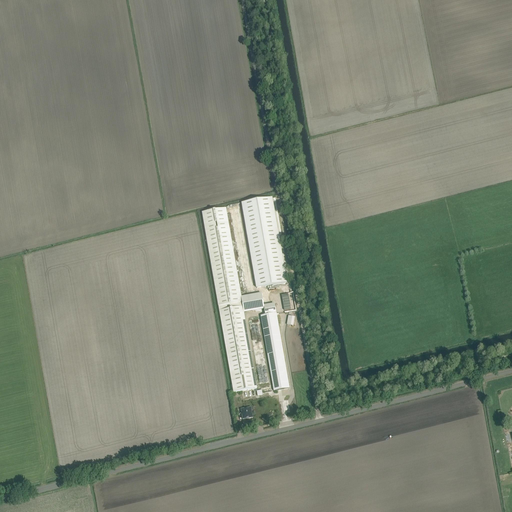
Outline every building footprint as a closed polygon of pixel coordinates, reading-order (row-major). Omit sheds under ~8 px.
[(272,198),(241,203),(256,288),(287,283),(272,198)] [(230,209),(244,292),(253,290),(240,207),(230,209)] [(203,213),(234,393),(257,389),(244,312),(242,298),(226,209),(203,213)] [(242,298),(244,312),(264,309),(262,294),(242,298)] [(288,294),(282,295),(284,310),(291,309),(288,294)] [(289,388),(288,380),(276,314),(261,316),(274,391),(277,390),(289,388)] [(257,317),(248,319),(260,388),(269,386),(257,317)] [(253,418),(251,408),(241,409),(243,419),(253,418)]
